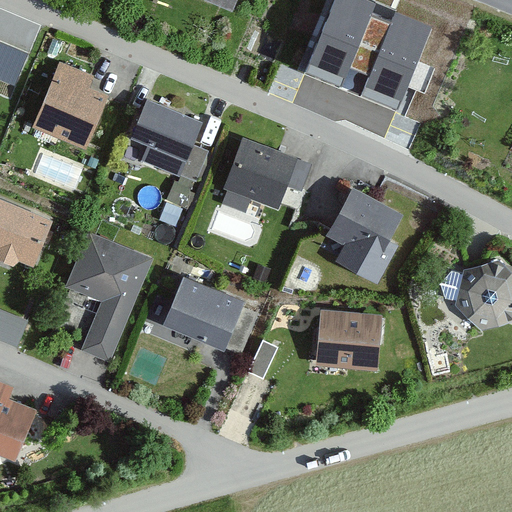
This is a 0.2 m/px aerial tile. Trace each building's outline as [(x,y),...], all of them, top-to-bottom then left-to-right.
[(241,0),(207,0),(237,12),(241,0)] [(376,3),(368,0),(335,0),(305,73),(341,88),(376,3)] [(432,26),(396,11),(361,96),(397,111),(432,26)] [(0,73),(18,81),(31,48),(0,35),(0,73)] [(86,75),(61,64),(35,128),(86,147),(106,97),(83,87),(86,75)] [(200,123),(143,100),(126,136),(147,145),(142,162),(176,177),(200,123)] [(296,158),(243,136),(215,202),(243,211),(250,200),(277,209),(296,158)] [(371,273),(403,217),(352,189),(322,244),(371,273)] [(50,220),(0,202),(0,254),(33,266),(50,220)] [(151,259),(88,231),(65,290),(94,302),(79,347),(109,361),(151,259)] [(511,273),(497,259),(463,272),(456,304),(486,331),(511,323),(511,273)] [(242,301),(182,274),(159,326),(223,352),(242,301)] [(0,333),(21,340),(29,313),(0,303),(0,333)] [(378,317),(319,315),(316,364),(375,369),(378,317)] [(263,335),(250,369),(267,374),(279,341),(263,335)] [(12,388),(0,383),(0,455),(12,460),(37,412),(7,399),(12,388)]
